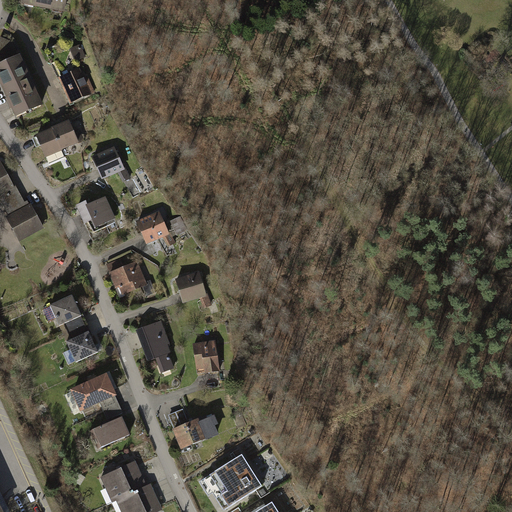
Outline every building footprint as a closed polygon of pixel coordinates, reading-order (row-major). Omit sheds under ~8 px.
[(67,0),(22,0),(21,4),(65,13),(67,0)] [(0,38),(0,61),(2,63),(18,55),(12,42),(1,37),(0,38)] [(85,57),(85,46),(74,46),(74,57),(85,57)] [(0,63),(0,84),(16,118),(43,105),(20,55),(18,55),(2,63),(0,63)] [(58,78),(70,104),(92,95),(96,93),(88,76),(84,78),(80,68),(58,78)] [(34,140),(43,161),(82,145),(73,123),(34,140)] [(92,157),(102,180),(125,170),(115,147),(92,157)] [(12,185),(0,162),(0,198),(10,217),(7,218),(19,240),(43,227),(31,206),(27,208),(14,184),(12,185)] [(76,213),(86,235),(116,222),(106,200),(76,213)] [(163,212),(135,224),(145,247),(163,240),(166,249),(177,245),(163,212)] [(143,262),(109,275),(118,298),(152,286),(143,262)] [(200,272),(176,280),(183,304),(208,297),(200,272)] [(72,296),(50,306),(59,327),(82,317),(72,296)] [(162,322),(136,331),(148,362),(171,354),(168,345),(170,345),(162,322)] [(89,332),(66,343),(76,363),(98,353),(89,332)] [(216,341),(193,344),(197,376),(221,372),(216,341)] [(107,375),(69,392),(80,416),(118,399),(107,375)] [(212,416),(173,431),(181,451),(220,436),(212,416)] [(124,420),(91,434),(99,452),(132,438),(124,420)] [(239,457),(206,478),(227,509),(259,488),(239,457)] [(152,483),(147,485),(135,460),(97,478),(109,504),(114,501),(118,511),(156,511),(164,509),(152,483)]
